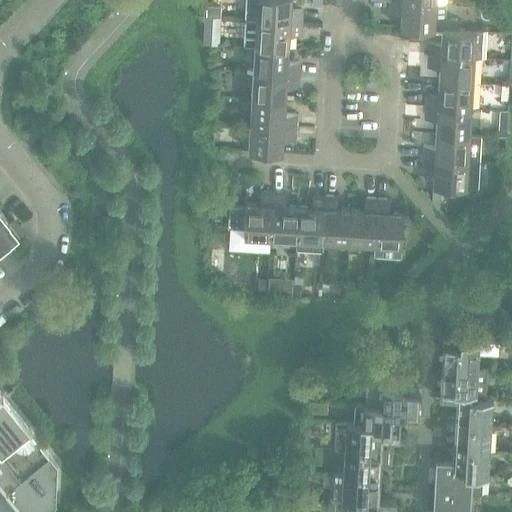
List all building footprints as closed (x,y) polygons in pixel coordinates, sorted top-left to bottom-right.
[(291,0),(257,0),(256,21),(302,23),(302,11),(290,10),(291,0)] [(401,13),(401,27),(412,28),(421,28),(433,29),(434,28),(442,28),(444,28),(445,3),(390,0),(389,12),(401,13)] [(207,5),(206,15),(220,15),(220,6),(207,5)] [(203,43),(205,43),(218,44),(220,18),(206,17),(205,17),(203,43)] [(302,23),(256,21),(245,20),(243,44),(255,45),(255,46),(288,49),(289,34),(301,35),(302,23)] [(412,28),(411,37),(421,38),(421,28),(412,28)] [(488,31),(475,30),(444,28),(442,28),(441,43),(429,42),(429,54),(474,57),(474,56),(485,57),(488,31)] [(287,62),(288,49),(255,46),(253,72),(299,75),(299,63),(287,62)] [(472,83),(474,57),(429,54),(428,66),(440,67),(439,81),(472,83)] [(298,87),(299,75),(253,72),(252,98),(285,100),(286,86),(298,87)] [(471,109),(472,83),(439,81),(438,95),(426,94),(426,106),(471,109)] [(284,114),(285,100),(252,98),(250,124),(295,127),(296,115),(284,114)] [(469,135),(471,109),(426,106),(425,118),(437,119),(436,133),(469,135)] [(295,139),(295,127),(250,124),(249,151),(282,152),(283,138),(295,139)] [(480,135),(469,135),(436,133),(435,147),(423,146),(423,158),(468,161),(468,159),(479,160),(480,135)] [(466,187),(468,161),(423,158),(422,170),(434,170),(433,185),(432,201),(439,208),(441,186),(466,187)] [(271,237),(273,193),(261,192),(260,204),(246,203),(244,236),(271,237)] [(285,205),(285,193),(273,193),(271,237),(296,239),(298,206),(285,205)] [(298,206),(296,239),(296,250),(322,251),(322,240),(325,196),(313,195),(312,207),(298,206)] [(336,208),(337,196),(325,196),(322,240),(348,242),(350,209),(336,208)] [(374,243),(377,199),(364,198),(364,210),(350,209),(348,242),(374,243)] [(388,211),(389,199),(377,199),(374,243),(374,255),(400,256),(403,212),(388,211)] [(231,224),(232,201),(224,201),(223,223),(231,224)] [(214,216),(221,216),(222,202),(215,202),(214,216)] [(14,218),(10,222),(0,209),(0,249),(19,234),(18,232),(18,228),(20,227),(14,218)] [(295,293),(303,293),(303,283),(296,282),(295,293)] [(443,346),(441,372),(460,373),(461,367),(473,368),(475,341),(460,341),(460,347),(443,346)] [(476,398),(478,368),(473,368),(461,367),(460,373),(441,372),(440,398),(457,399),(458,399),(458,391),(475,392),(475,398),(476,398)] [(402,394),(402,387),(383,386),(382,406),(383,406),(383,413),(400,414),(399,421),(400,421),(417,422),(419,395),(402,394)] [(58,464),(16,411),(0,391),(0,479),(7,488),(26,511),(45,511),(56,504),(58,464)] [(475,398),(475,392),(458,391),(458,399),(457,399),(456,417),(474,418),(473,425),(491,426),(493,399),(476,398),(475,398)] [(327,402),(307,401),(306,409),(306,412),(327,413),(327,402)] [(383,406),(382,406),(365,405),(364,424),(366,424),(365,431),(381,432),(381,439),(399,440),(400,421),(399,421),(400,414),(383,413),(383,406)] [(473,425),(474,418),(456,417),(455,442),(472,444),(472,450),(490,451),(491,426),(473,425)] [(364,424),(347,423),(335,422),(333,448),(346,449),(364,450),(363,456),(380,457),(381,439),(381,432),(365,431),(366,424),(364,424)] [(472,450),(472,444),(455,442),(454,460),(454,467),(470,468),(469,475),(482,476),(488,476),(490,451),(472,450)] [(363,456),(364,450),(346,449),(344,474),(362,475),(362,481),(379,482),(380,457),(363,456)] [(454,460),(436,459),(434,485),(453,487),(453,493),(470,494),(481,495),(482,476),(469,475),(470,468),(454,467),(454,460)] [(362,475),(344,474),(332,473),(330,499),(347,499),(359,500),(360,500),(360,506),(377,507),(377,500),(378,500),(379,482),(362,481),(362,475)] [(26,511),(7,488),(0,479),(0,511),(26,511)] [(453,493),(453,487),(434,485),(432,511),(469,511),(470,494),(453,493)] [(299,486),(298,497),(309,497),(310,486),(299,486)] [(360,500),(359,500),(347,499),(345,511),(394,511),(396,501),(378,500),(377,500),(377,507),(360,506),(360,500)] [(308,511),(309,500),(298,500),(297,511),(308,511)]
